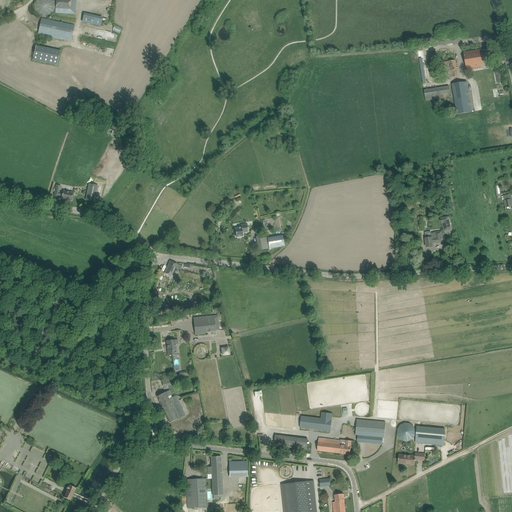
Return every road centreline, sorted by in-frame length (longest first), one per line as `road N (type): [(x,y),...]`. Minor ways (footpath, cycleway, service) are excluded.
road 1 (unclassified): [(156,258),(334,277),(511,269)]
road 2 (unclassified): [(354,511),(351,481),(337,465),(173,444)]
road 3 (track): [(353,507),(511,427)]
road 4 (unclassified): [(156,258),(107,219),(0,194)]
road 5 (unclassified): [(150,408),(140,323),(156,258)]
